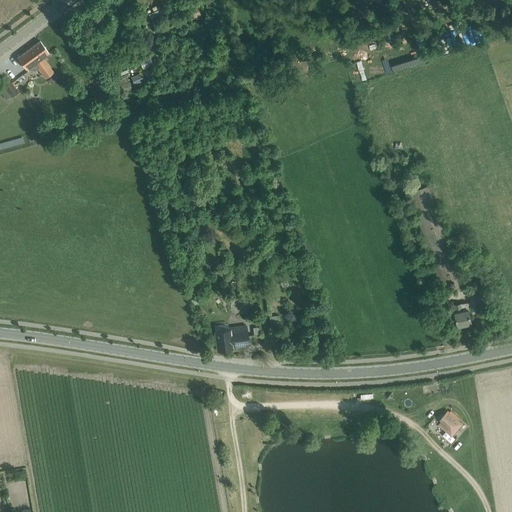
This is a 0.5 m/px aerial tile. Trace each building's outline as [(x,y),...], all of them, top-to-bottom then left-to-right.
[(197,6),(188,9),(192,17),(200,14),(197,6)] [(27,70),(34,64),(46,80),(54,73),(43,58),(50,54),(40,41),(18,58),(27,70)] [(143,70),(154,65),(149,54),(138,60),(143,70)] [(395,71),(431,61),(429,55),(393,65),(395,71)] [(126,65),(116,69),(119,76),(129,72),(126,65)] [(142,72),(131,77),(134,85),(145,80),(142,72)] [(194,78),(188,82),(192,87),(197,84),(194,78)] [(0,85),(0,90),(8,100),(19,93),(9,79),(0,85)] [(410,193),(444,292),(466,284),(432,185),(410,193)] [(476,290),(481,303),(491,300),(486,287),(476,290)] [(455,305),(456,312),(458,326),(472,323),(468,302),(455,305)] [(229,327),(229,329),(215,331),(217,350),(233,348),(233,346),(249,344),(246,325),(229,327)] [(442,420),(439,423),(452,435),(462,423),(448,411),(441,418),(442,420)] [(446,430),(439,437),(446,443),(453,436),(446,430)]
